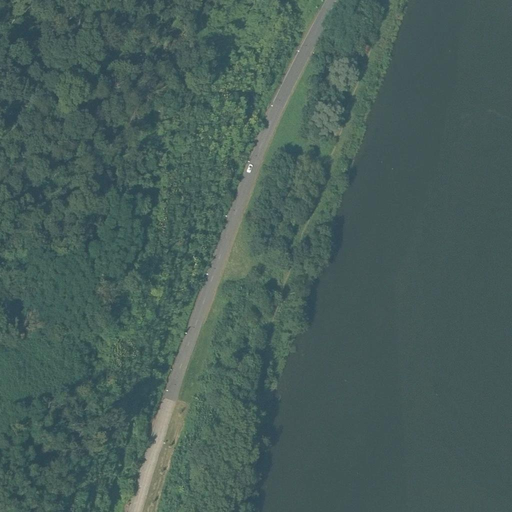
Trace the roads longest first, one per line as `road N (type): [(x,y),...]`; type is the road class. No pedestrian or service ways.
road 1 (tertiary): [(168,401),(242,191),(312,38)]
road 2 (track): [(0,148),(21,120),(58,0)]
